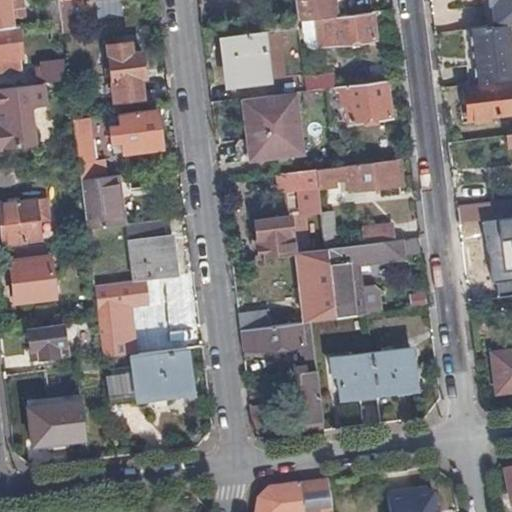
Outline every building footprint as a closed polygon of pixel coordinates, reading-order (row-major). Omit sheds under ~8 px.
[(0,0),(0,31),(15,30),(13,19),(26,18),(24,1),(11,2),(11,0),(0,0)] [(296,0),(298,18),(335,13),(333,0),(296,0)] [(496,29),(511,26),(511,0),(492,0),(493,8),(496,29)] [(80,33),(76,1),(59,4),(62,24),(64,35),(80,33)] [(98,2),(99,17),(121,17),(121,1),(98,2)] [(62,24),(59,4),(38,6),(40,26),(52,25),(62,24)] [(335,13),(298,18),(299,24),(326,21),(336,19),(335,13)] [(336,19),(326,21),(326,25),(324,26),(325,32),(336,31),(337,46),(375,41),(372,15),(336,19)] [(298,18),(289,19),(291,31),(299,30),(299,24),(298,18)] [(64,43),(64,35),(62,24),(52,25),(55,44),(64,43)] [(472,31),(478,86),(511,82),(511,29),(511,26),(496,29),(472,31)] [(24,60),(20,29),(15,30),(0,31),(0,75),(23,72),(22,61),(24,60)] [(232,89),(272,85),(266,34),(224,40),(224,42),(226,42),(232,89)] [(131,45),(108,47),(112,85),(114,85),(115,103),(145,99),(143,81),(147,80),(144,55),(133,56),(131,45)] [(46,85),(70,83),(67,63),(43,66),(45,86),(46,85)] [(306,81),(307,93),(329,90),(337,89),(335,77),(306,81)] [(279,83),(281,96),(298,94),(307,93),(306,81),(306,80),(279,83)] [(391,119),(386,83),(337,89),(329,90),(330,96),(337,96),(338,94),(345,93),(349,125),(391,119)] [(50,109),(46,85),(45,86),(0,91),(0,121),(1,127),(0,127),(0,152),(40,148),(35,110),(50,109)] [(511,85),(465,91),(469,125),(491,123),(490,118),(511,115),(511,85)] [(327,97),(330,96),(329,90),(307,93),(309,104),(324,102),(327,97)] [(281,96),(243,100),(249,141),(251,162),(306,156),(298,94),(281,96)] [(163,148),(159,111),(120,116),(121,128),(112,130),(114,144),(124,143),(125,154),(163,148)] [(74,123),(80,162),(82,182),(97,180),(95,163),(91,137),(92,137),(90,121),(74,123)] [(511,136),(463,143),(464,149),(470,148),(470,150),(509,146),(509,149),(511,148),(511,136)] [(251,162),(249,141),(237,142),(239,164),(251,162)] [(97,180),(106,179),(104,162),(95,163),(97,180)] [(399,188),(396,162),(339,169),(318,172),(320,189),(335,187),(335,183),(348,181),(350,193),(399,188)] [(0,172),(0,190),(18,189),(16,170),(0,172)] [(323,214),(320,189),(318,172),(281,176),(283,195),(302,193),(304,217),(323,214)] [(122,228),(116,178),(106,179),(97,180),(82,182),(88,232),(122,228)] [(48,201),(0,206),(0,208),(4,242),(41,238),(39,224),(50,223),(48,201)] [(460,226),(491,222),(511,219),(511,208),(491,211),(491,206),(458,210),(460,226)] [(326,243),(328,251),(340,250),(335,215),(323,217),(326,243)] [(262,260),(295,255),(291,219),(257,223),(262,260)] [(494,246),(511,243),(511,219),(491,222),(494,246)] [(164,239),(162,223),(128,227),(130,243),(164,239)] [(365,246),(392,243),(390,227),(363,230),(365,246)] [(173,238),(164,239),(130,243),(135,282),(178,276),(173,238)] [(404,258),(424,255),(422,240),(402,242),(404,258)] [(336,321),(365,317),(358,266),(404,261),(404,258),(402,242),(392,243),(365,246),(340,250),(328,251),(336,321)] [(312,253),(328,251),(326,243),(312,244),(312,253)] [(50,246),(15,251),(17,264),(12,264),(14,286),(21,285),(23,304),(56,300),(50,246)] [(302,325),(312,323),(336,321),(328,251),(312,253),(308,254),(313,304),(281,308),(283,327),(302,325)] [(511,260),(481,264),(487,302),(511,298),(511,260)] [(100,321),(105,360),(132,357),(142,356),(136,308),(125,309),(119,264),(105,266),(105,271),(94,273),(100,321)] [(21,285),(14,286),(16,305),(23,304),(21,285)] [(240,315),(242,332),(272,329),(270,311),(240,315)] [(305,351),(316,349),(312,323),(302,325),(304,347),(305,351)] [(242,332),(245,354),(304,347),(302,325),(283,327),(272,329),(242,332)] [(31,332),(29,332),(33,365),(35,365),(35,363),(68,358),(64,330),(31,334),(31,332)] [(310,435),(325,432),(316,349),(305,351),(307,368),(303,369),(303,376),(303,382),(310,435)] [(193,393),(187,350),(142,356),(132,357),(138,399),(193,393)] [(374,356),(379,397),(417,392),(413,351),(374,356)] [(511,393),(511,352),(494,355),(499,395),(511,393)] [(342,402),(379,397),(374,356),(332,361),(335,377),(339,376),(342,402)] [(110,403),(136,399),(133,374),(107,377),(110,403)] [(304,436),(310,435),(303,382),(298,383),(304,436)] [(34,448),(87,441),(83,402),(29,410),(34,448)] [(259,501),(257,511),(332,511),(329,483),(270,490),(259,501)] [(429,493),(388,497),(389,511),(436,511),(435,499),(429,493)]
